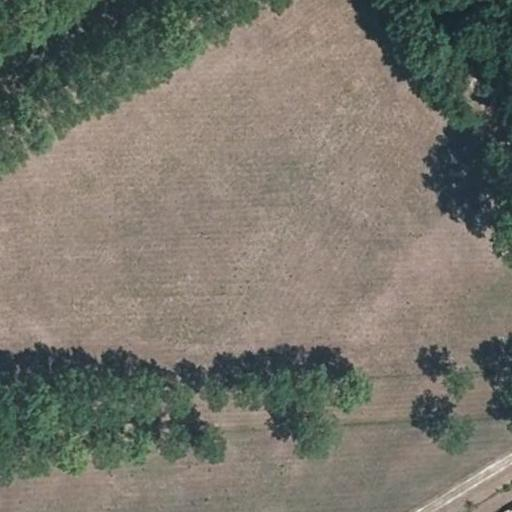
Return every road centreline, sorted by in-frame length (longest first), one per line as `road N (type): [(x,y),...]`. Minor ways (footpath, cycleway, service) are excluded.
road 1 (track): [(420,511),(511,455),(511,119),(438,0)]
road 2 (track): [(511,390),(0,415)]
